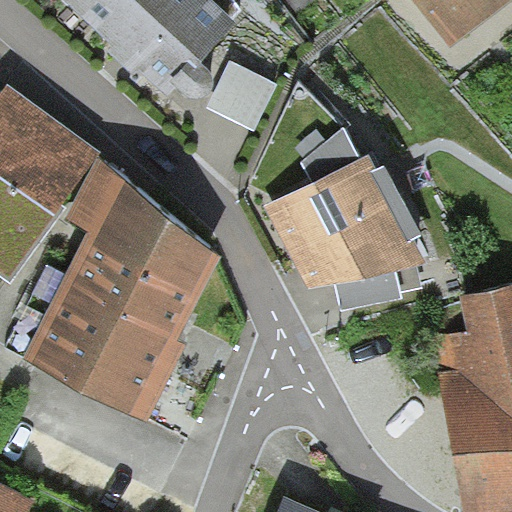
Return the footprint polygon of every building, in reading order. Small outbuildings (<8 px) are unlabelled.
[(61,0),(111,48),(108,52),(121,66),(133,77),(139,70),(168,99),(177,89),(180,92),(184,96),(187,100),(192,102),(198,102),(204,101),(208,99),(212,94),(213,86),(213,81),(211,77),(209,75),(202,69),(236,27),(207,0),(61,0)] [(511,5),(511,0),(415,0),(454,50),(511,5)] [(277,85),(231,64),(209,110),(255,132),(277,85)] [(101,155),(8,88),(0,99),(0,277),(11,285),(67,210),(63,207),(101,155)] [(303,161),(314,183),(360,159),(343,128),(303,161)] [(314,183),(265,206),(294,260),(311,292),(338,287),(397,277),(425,264),(414,241),(423,237),(386,166),(377,171),(369,156),(360,159),(314,183)] [(221,262),(100,163),(67,220),(89,235),(26,362),(147,426),(187,347),(179,343),(184,332),(221,262)] [(403,300),(397,277),(338,287),(342,312),(403,300)] [(511,511),(511,284),(461,297),(467,335),(431,342),(460,511),(511,511)] [(29,511),(34,503),(0,485),(0,511),(29,511)] [(322,511),(292,498),(285,511),(322,511)]
